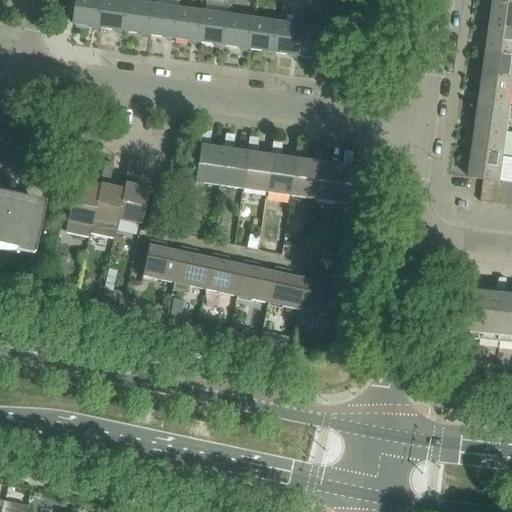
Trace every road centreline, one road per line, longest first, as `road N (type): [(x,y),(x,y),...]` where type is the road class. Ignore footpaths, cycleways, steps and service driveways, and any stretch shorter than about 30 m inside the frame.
road 1 (tertiary): [(382,436),(0,355)]
road 2 (tertiary): [(0,420),(371,495)]
road 3 (residential): [(426,127),(174,92)]
road 4 (residential): [(382,436),(409,241)]
road 5 (residential): [(174,92),(28,68)]
road 6 (tertiary): [(371,495),(511,508)]
road 7 (unclassified): [(78,136),(160,147),(174,92)]
road 8 (tertiary): [(511,452),(382,436)]
road 9 (residential): [(426,127),(446,0)]
